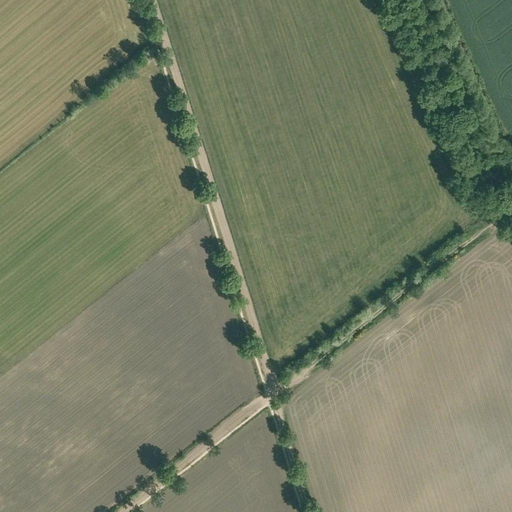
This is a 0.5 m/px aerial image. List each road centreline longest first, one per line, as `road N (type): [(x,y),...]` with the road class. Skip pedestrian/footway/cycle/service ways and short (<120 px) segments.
road 1 (track): [(150,0),(271,391)]
road 2 (track): [(271,391),(121,511)]
road 3 (track): [(307,511),(271,391)]
